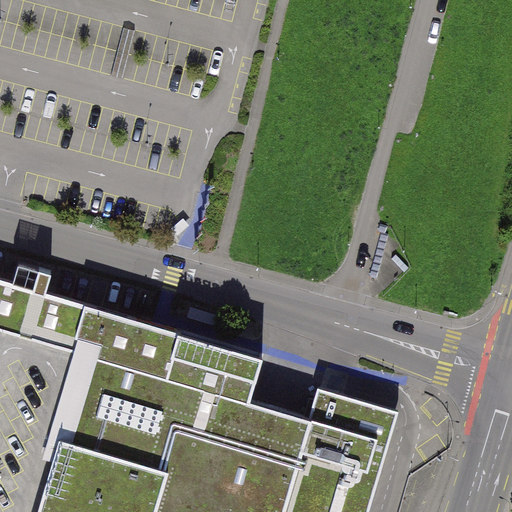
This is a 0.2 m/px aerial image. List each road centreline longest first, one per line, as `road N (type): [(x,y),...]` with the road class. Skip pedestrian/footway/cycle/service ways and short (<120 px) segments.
road 1 (residential): [(511,379),(0,230)]
road 2 (unclassified): [(474,511),(511,392)]
